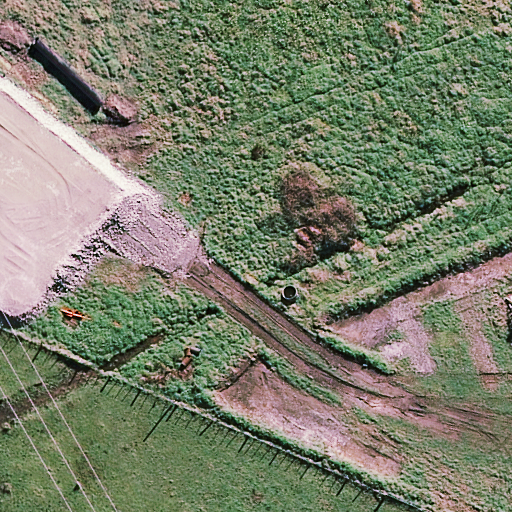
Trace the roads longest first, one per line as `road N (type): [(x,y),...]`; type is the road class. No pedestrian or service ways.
road 1 (motorway): [(0,57),(511,273)]
road 2 (motorway): [(511,372),(0,161)]
